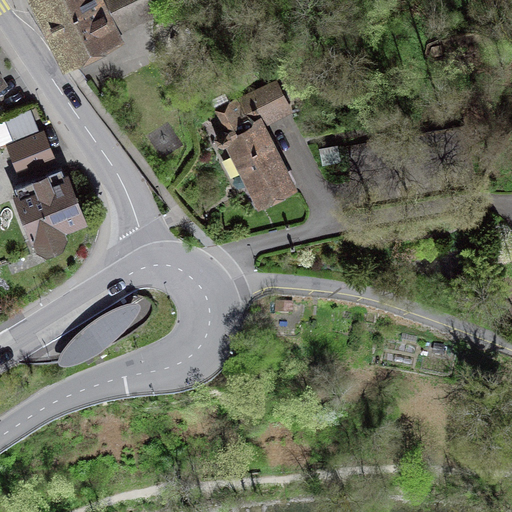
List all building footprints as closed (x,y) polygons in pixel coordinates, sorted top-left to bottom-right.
[(38,0),(53,28),(68,58),(157,14),(150,0),(38,0)] [(0,85),(16,75),(0,52),(0,85)] [(295,193),(261,130),(289,113),(272,82),(218,113),(236,143),(224,150),(259,213),(295,193)] [(43,132),(33,110),(6,121),(15,142),(11,144),(22,169),(56,155),(46,131),(43,132)] [(474,126),(366,137),(368,161),(476,149),(474,126)] [(94,217),(73,170),(57,178),(52,167),(33,174),(37,184),(17,191),(38,242),(52,248),(67,241),(70,228),(94,217)] [(125,304),(121,305),(108,311),(93,320),(80,331),(77,334),(69,342),(61,351),(58,358),(57,361),(58,363),(59,365),(62,365),(66,365),(74,364),(84,359),(96,353),(110,344),(124,332),(132,323),(137,316),(139,312),(140,309),(141,306),(140,305),(138,304),(134,303),(130,303),(125,304)]
